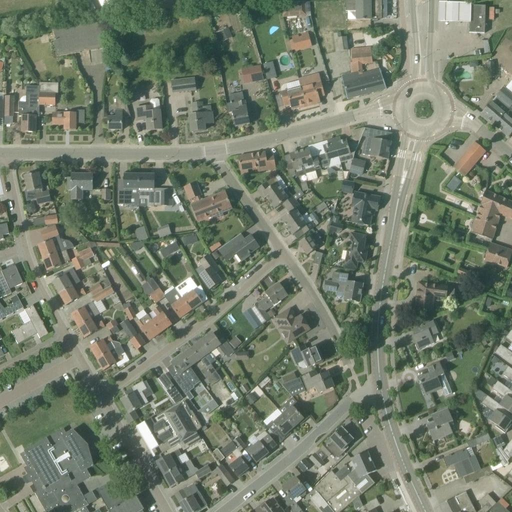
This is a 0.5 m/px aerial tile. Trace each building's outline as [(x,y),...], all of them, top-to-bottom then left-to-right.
[(345,0),(346,12),(357,11),(357,20),(371,20),(371,19),(381,19),(381,0),(345,0)] [(309,1),(281,3),(282,18),(306,16),(310,15),(309,1)] [(264,7),(250,8),(250,19),(265,19),(264,7)] [(450,8),(439,8),(438,27),(450,27),(469,27),(470,9),(450,8)] [(485,10),(470,9),(469,27),(469,36),(484,37),(485,10)] [(51,28),(57,57),(106,48),(101,19),(51,28)] [(228,28),(218,32),(222,42),(232,38),(228,28)] [(291,53),(310,47),(306,33),(287,39),(291,53)] [(338,38),(339,52),(348,51),(346,37),(338,38)] [(351,50),(352,65),(372,63),(371,48),(351,50)] [(270,63),(263,65),(266,76),(273,74),(270,63)] [(260,67),(253,68),(256,82),(263,81),(260,67)] [(358,72),(351,74),(341,77),(343,84),(347,99),(386,89),(381,74),(359,79),(358,72)] [(312,75),(298,79),(300,87),(301,87),(302,95),(306,108),(312,106),(311,105),(319,103),(318,98),(324,96),(320,81),(314,82),(312,75)] [(172,94),(196,91),(194,78),(170,81),(172,94)] [(55,106),(55,99),(56,99),(56,94),(58,94),(58,83),(39,83),(39,95),(39,105),(55,106)] [(306,108),(302,95),(301,87),(300,87),(281,92),(285,106),(290,105),(292,110),(300,108),(300,109),(306,108)] [(491,123),(494,126),(504,114),(505,114),(509,109),(510,109),(511,106),(511,94),(504,87),(496,96),(496,97),(491,102),(481,114),(488,120),(491,123)] [(244,101),(243,98),(242,93),(229,95),(230,104),(226,104),(228,114),(232,113),(235,127),(250,124),(246,107),(245,101),(244,101)] [(39,95),(29,95),(29,105),(19,105),(19,116),(22,117),(21,132),(35,133),(36,117),(39,117),(39,105),(39,95)] [(3,101),(3,116),(14,115),(14,98),(14,96),(3,96),(3,101)] [(116,98),(116,105),(116,117),(108,117),(108,130),(122,130),(122,118),(131,118),(127,105),(124,99),(116,98)] [(162,130),(160,112),(159,101),(157,100),(152,100),(150,102),(151,107),(135,108),(136,121),(146,120),(147,131),(162,130)] [(203,115),(202,103),(192,104),(193,115),(189,116),(191,132),(205,131),(204,125),(213,124),(212,114),(203,115)] [(502,132),(508,138),(511,133),(511,110),(510,109),(509,109),(505,114),(504,114),(494,126),(499,129),(499,130),(501,132),(502,132)] [(76,111),(75,113),(53,113),(52,125),(64,125),(64,130),(76,130),(76,124),(84,124),(85,111),(84,111),(84,112),(76,111)] [(362,137),(365,129),(363,128),(350,132),(353,141),(347,143),(346,140),(341,142),(340,138),(333,140),(338,158),(355,153),(362,137)] [(368,129),(366,137),(363,155),(370,156),(370,157),(387,160),(391,143),(390,143),(392,134),(368,129)] [(328,161),(338,158),(333,140),(327,141),(328,145),(323,147),(325,155),(319,157),(322,168),(329,166),(328,161)] [(469,150),(480,159),(486,152),(475,143),(469,150)] [(309,149),(299,152),(305,175),(315,172),(314,170),(320,168),(317,157),(311,159),(309,149)] [(469,150),(453,168),(464,177),(480,159),(469,150)] [(299,152),(289,155),(292,164),(286,166),(290,177),(296,175),(297,177),(305,175),(299,152)] [(258,173),(275,170),(272,156),(266,157),(265,153),(238,157),(240,171),(258,168),(258,173)] [(362,175),(365,163),(353,160),(350,172),(362,175)] [(25,177),(28,192),(35,191),(36,194),(36,195),(38,205),(51,202),(48,192),(42,193),(41,189),(42,189),(39,174),(32,175),(32,173),(25,175),(26,177),(25,177)] [(71,174),(71,178),(67,178),(67,191),(71,191),(71,200),(82,200),(83,191),(93,191),(93,175),(71,174)] [(139,199),(139,175),(124,175),(124,189),(124,192),(117,192),(117,205),(124,205),(124,202),(127,202),(130,199),(139,199)] [(154,207),(154,206),(161,206),(161,192),(154,192),(154,189),(155,189),(155,175),(139,175),(139,199),(147,199),(147,207),(154,207)] [(263,193),(269,202),(283,192),(277,184),(278,183),(275,177),(257,190),(261,195),(263,193)] [(354,183),(343,181),(340,193),(352,195),(354,183)] [(198,203),(191,206),(198,222),(231,209),(225,193),(201,202),(199,196),(201,196),(196,183),(183,188),(188,201),(196,197),(198,203)] [(287,189),(283,192),(269,202),(274,209),(282,204),(286,209),(296,202),(287,189)] [(500,215),(511,219),(511,203),(484,191),(483,192),(485,193),(481,205),(501,214),(500,215)] [(354,193),(352,206),(352,207),(354,207),(351,223),(369,226),(372,211),(377,212),(380,198),(354,193)] [(281,219),(287,227),(301,218),(295,210),(299,207),(296,202),(286,209),(289,213),(281,219)] [(323,203),(314,210),(318,214),(327,207),(323,203)] [(497,226),(500,215),(501,214),(481,205),(476,219),(497,226)] [(57,216),(45,217),(46,225),(58,224),(57,216)] [(304,235),(307,232),(314,228),(311,223),(306,226),(301,218),(287,227),(293,236),(301,230),(304,234),(303,234),(304,235)] [(497,226),(476,219),(471,234),(492,241),(497,226)] [(332,223),(331,223),(329,232),(338,234),(342,231),(343,226),(338,224),(332,223)] [(38,246),(43,259),(64,251),(56,227),(41,232),(45,243),(38,246)] [(144,228),(135,231),(136,235),(138,242),(148,241),(145,232),(144,228)] [(318,239),(320,237),(316,232),(310,236),(299,244),(307,256),(322,245),(318,239)] [(353,245),(351,252),(347,251),(344,269),(356,272),(358,262),(362,263),(365,261),(367,251),(365,250),(364,247),(367,235),(351,232),(350,240),(353,245)] [(236,255),(241,262),(250,256),(249,255),(259,248),(257,245),(257,243),(254,239),(253,239),(251,237),(242,243),(238,237),(240,235),(240,236),(241,235),(241,234),(218,250),(226,262),(236,255)] [(507,268),(510,259),(511,253),(511,251),(490,244),(484,261),(507,268)] [(72,261),(74,266),(89,259),(94,256),(91,248),(78,254),(80,257),(72,261)] [(64,251),(43,259),(48,272),(61,267),(61,266),(70,263),(66,250),(64,251)] [(316,252),(313,264),(320,266),(323,255),(316,252)] [(218,267),(209,255),(198,263),(204,272),(200,276),(210,290),(221,281),(213,271),(218,267)] [(92,264),(89,259),(74,266),(76,271),(92,264)] [(11,294),(7,285),(12,283),(14,287),(22,284),(14,266),(1,272),(0,270),(0,268),(0,294),(0,295),(1,298),(11,294)] [(64,275),(53,282),(60,294),(72,287),(80,282),(72,269),(63,273),(64,275)] [(343,300),(360,303),(363,285),(347,282),(348,275),(335,273),(334,283),(325,282),(324,290),(345,294),(343,300)] [(190,278),(185,283),(184,282),(186,285),(178,291),(176,288),(175,289),(191,311),(192,310),(193,311),(198,308),(197,307),(202,302),(198,296),(202,293),(200,290),(197,291),(196,290),(198,288),(190,277),(190,278)] [(165,297),(152,279),(147,282),(154,292),(160,301),(165,297)] [(446,299),(448,287),(418,283),(415,309),(433,311),(435,298),(446,299)] [(93,297),(103,291),(99,284),(89,289),(93,297)] [(274,307),(281,302),(280,301),(287,296),(279,284),(265,294),(267,297),(258,303),(251,308),(262,325),(269,320),(264,312),(273,306),(274,307)] [(111,286),(103,291),(93,297),(96,303),(114,293),(113,291),(114,291),(111,286)] [(76,293),(72,287),(60,294),(67,306),(79,299),(79,298),(86,295),(83,290),(76,293)] [(172,297),(167,301),(172,307),(171,307),(180,319),(191,311),(175,289),(169,293),(172,297)] [(160,301),(154,292),(149,296),(155,304),(160,301)] [(0,310),(0,319),(22,308),(19,301),(4,309),(0,310)] [(71,315),(78,327),(91,319),(99,314),(93,303),(71,315)] [(32,336),(31,335),(36,332),(39,339),(47,334),(42,325),(43,324),(41,322),(40,322),(32,306),(24,310),(30,321),(10,332),(17,344),(32,336)] [(124,310),(130,321),(137,318),(131,307),(124,310)] [(152,321),(161,333),(172,325),(163,313),(158,307),(153,310),(158,317),(152,321)] [(287,344),(310,330),(301,316),(297,319),(290,309),(274,320),(280,329),(278,331),(287,344)] [(271,311),(265,315),(269,320),(275,316),(271,311)] [(147,314),(141,319),(136,322),(141,329),(149,341),(161,333),(152,321),(147,314)] [(95,326),(91,319),(78,327),(85,339),(98,332),(97,331),(104,327),(101,322),(95,326)] [(127,319),(119,323),(127,337),(135,332),(127,319)] [(115,320),(106,325),(109,331),(118,325),(115,320)] [(412,331),(414,336),(412,337),(417,351),(435,344),(431,336),(438,333),(433,322),(412,331)] [(215,358),(219,355),(220,355),(222,358),(225,355),(227,358),(234,353),(226,341),(221,345),(213,333),(202,341),(210,353),(211,353),(215,358)] [(138,335),(130,341),(137,350),(145,344),(138,335)] [(90,347),(97,359),(116,348),(110,337),(103,341),(103,340),(90,347)] [(235,337),(229,343),(235,349),(242,343),(235,337)] [(205,357),(210,353),(202,341),(192,349),(200,360),(206,368),(216,383),(221,379),(211,366),(212,366),(205,357)] [(511,353),(500,345),(495,353),(511,365),(511,353)] [(116,348),(97,359),(104,371),(116,364),(123,360),(121,356),(125,354),(120,346),(116,348)] [(308,368),(323,362),(317,347),(307,351),(305,346),(291,351),(296,365),(305,361),(308,368)] [(190,368),(200,360),(192,349),(182,356),(190,368)] [(235,353),(235,361),(249,360),(248,353),(235,353)] [(451,353),(445,355),(448,363),(454,360),(451,353)] [(180,355),(175,359),(176,360),(171,364),(178,374),(173,378),(184,393),(192,388),(187,382),(196,376),(190,368),(182,356),(181,356),(180,355)] [(429,373),(417,378),(420,385),(421,385),(426,396),(442,389),(445,396),(452,393),(448,382),(441,385),(437,378),(444,375),(439,362),(427,367),(429,373)] [(511,392),(511,369),(508,367),(502,375),(511,381),(511,388),(510,391),(511,392)] [(211,386),(216,383),(206,368),(201,372),(211,386)] [(304,385),(305,387),(307,390),(316,387),(319,394),(334,388),(327,373),(318,377),(316,371),(297,379),(284,384),(282,386),(289,393),(304,387),(303,386),(304,385)] [(294,373),(282,378),(282,379),(284,384),(297,379),(294,373)] [(172,384),(165,374),(159,379),(166,388),(172,384)] [(491,377),(486,384),(492,388),(497,381),(491,377)] [(511,392),(510,391),(497,381),(492,389),(504,399),(500,405),(499,405),(511,414),(511,392)] [(134,411),(141,407),(148,403),(142,392),(147,389),(143,382),(132,388),(133,389),(125,393),(126,394),(126,393),(128,396),(121,401),(128,414),(125,416),(125,415),(130,424),(130,423),(138,418),(134,411)] [(476,388),(472,393),(477,396),(481,391),(476,388)] [(252,394),(245,400),(249,404),(256,399),(252,394)] [(511,414),(499,405),(500,405),(487,396),(481,404),(494,413),(489,420),(496,426),(495,427),(505,434),(511,425),(509,424),(511,420),(511,414)] [(278,410),(283,415),(294,427),(301,421),(303,423),(310,417),(297,403),(293,398),(278,410)] [(171,449),(179,444),(197,434),(196,432),(198,431),(202,428),(192,411),(190,411),(185,401),(181,403),(155,418),(157,423),(151,426),(150,423),(146,425),(145,422),(136,427),(139,432),(140,431),(151,451),(159,446),(161,444),(162,445),(168,441),(172,447),(171,448),(171,449)] [(207,405),(212,411),(218,407),(213,401),(207,405)] [(431,415),(434,423),(426,426),(433,442),(453,434),(448,424),(453,422),(448,408),(431,415)] [(272,433),(276,438),(280,443),(288,436),(286,434),(294,427),(283,415),(273,424),(272,422),(267,427),(272,433)] [(321,449),(328,457),(333,452),(329,448),(334,443),(341,451),(342,450),(344,452),(348,448),(346,446),(353,440),(342,428),(330,439),(331,440),(325,445),(321,449)] [(100,511),(99,509),(94,511),(88,511),(86,507),(89,505),(88,504),(77,485),(91,477),(87,469),(94,466),(90,453),(88,453),(85,447),(86,447),(85,446),(84,446),(81,441),(83,439),(73,430),(66,434),(63,429),(24,451),(25,452),(20,455),(29,470),(26,472),(28,475),(26,476),(26,477),(27,477),(30,482),(29,483),(30,483),(32,482),(38,493),(36,494),(35,493),(45,511),(100,511)] [(247,452),(256,463),(269,454),(268,453),(276,446),(265,431),(256,438),(259,442),(253,447),(251,445),(246,449),(247,452)] [(202,441),(197,434),(179,444),(183,451),(202,441)] [(469,449),(490,440),(488,434),(467,443),(469,449)] [(491,439),(495,448),(504,444),(500,435),(491,439)] [(239,437),(232,442),(240,452),(246,447),(239,437)] [(495,450),(500,462),(502,467),(509,464),(508,462),(511,457),(511,438),(503,451),(502,447),(495,450)] [(240,452),(232,442),(221,451),(226,457),(232,453),(238,460),(229,467),(238,478),(249,469),(244,463),(247,461),(240,452)] [(212,453),(219,462),(225,458),(217,449),(212,453)] [(182,465),(178,458),(182,456),(179,450),(169,455),(156,462),(164,475),(182,465)] [(460,479),(463,477),(480,470),(474,456),(469,458),(466,450),(444,459),(448,468),(448,467),(455,464),(457,467),(456,468),(460,479)] [(313,488),(317,493),(332,511),(340,511),(362,494),(375,484),(367,475),(376,471),(367,452),(351,459),(352,461),(334,475),(331,471),(313,488)] [(324,464),(322,462),(315,454),(310,459),(319,468),(324,464)] [(305,459),(297,466),(303,472),(310,466),(305,459)] [(182,465),(164,475),(171,489),(184,482),(184,481),(193,476),(186,463),(182,465)] [(195,473),(199,480),(212,472),(208,465),(195,473)] [(215,471),(221,478),(227,486),(234,481),(228,474),(221,466),(215,471)] [(466,484),(475,480),(492,473),(490,466),(480,470),(463,477),(466,484)] [(306,492),(305,491),(306,491),(295,478),(283,488),(289,496),(293,501),(293,500),(299,496),(300,497),(303,497),(306,495),(306,492)] [(143,511),(142,511),(144,510),(136,496),(127,502),(117,485),(109,490),(106,485),(105,485),(108,490),(100,495),(109,511),(108,511),(143,511)] [(207,506),(207,505),(200,493),(193,497),(188,488),(175,495),(184,511),(196,511),(200,510),(207,506)] [(478,511),(475,511),(465,492),(439,505),(442,511),(487,511),(496,504),(487,495),(478,503),(483,508),(478,511)] [(332,511),(317,493),(311,499),(321,511),(332,511)] [(300,511),(302,511),(293,500),(293,501),(289,496),(283,501),(291,511),(300,511)] [(498,502),(503,507),(505,509),(509,505),(502,498),(498,502)] [(283,511),(273,499),(263,506),(262,505),(254,511),(283,511)] [(489,511),(497,511),(503,507),(498,502),(489,511)]
